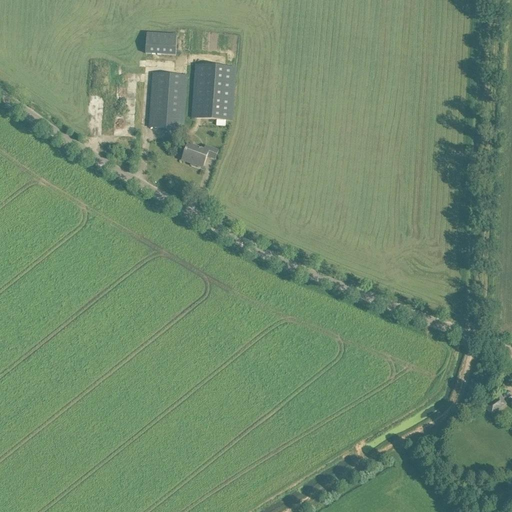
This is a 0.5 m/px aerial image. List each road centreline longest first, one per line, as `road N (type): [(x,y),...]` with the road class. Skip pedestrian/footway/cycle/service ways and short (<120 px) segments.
road 1 (unclassified): [(511,352),(275,258),(96,159),(0,92)]
road 2 (track): [(477,339),(499,0)]
